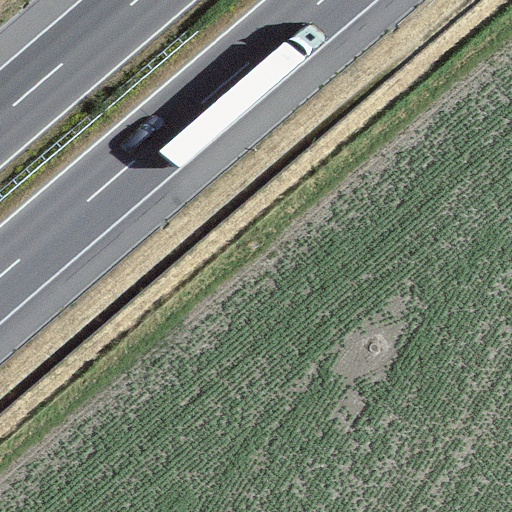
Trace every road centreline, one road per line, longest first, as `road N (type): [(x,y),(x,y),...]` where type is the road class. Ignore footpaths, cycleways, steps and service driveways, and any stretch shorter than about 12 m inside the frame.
road 1 (motorway): [(0,277),(323,0)]
road 2 (motorway): [(137,0),(0,117)]
